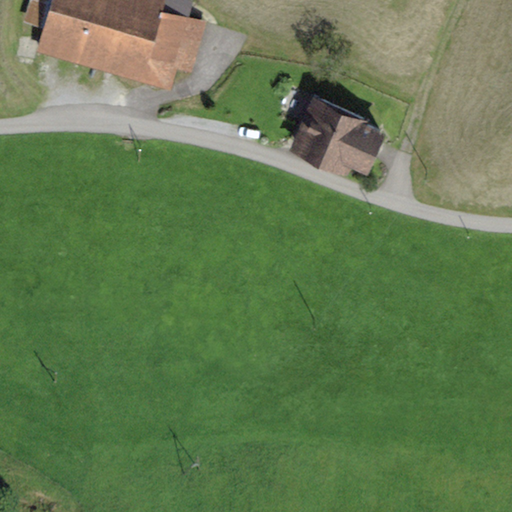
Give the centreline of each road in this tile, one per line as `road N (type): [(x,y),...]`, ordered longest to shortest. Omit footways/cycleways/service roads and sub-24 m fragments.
road 1 (unclassified): [(0,127),(165,135),(432,217),(511,225)]
road 2 (track): [(390,202),(463,0)]
